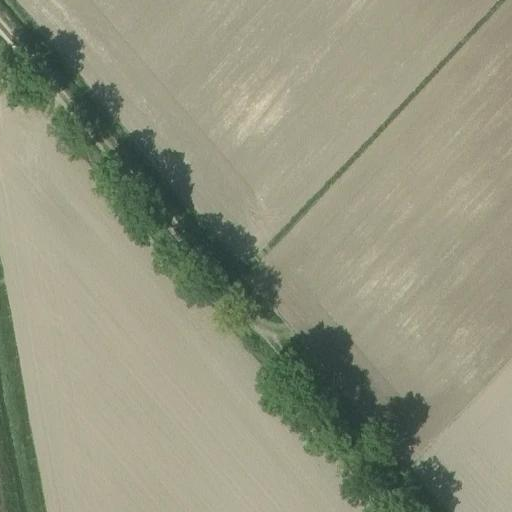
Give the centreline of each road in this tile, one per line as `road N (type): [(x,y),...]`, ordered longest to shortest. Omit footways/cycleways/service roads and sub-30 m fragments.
road 1 (track): [(0,27),(418,511)]
road 2 (track): [(0,311),(38,511)]
